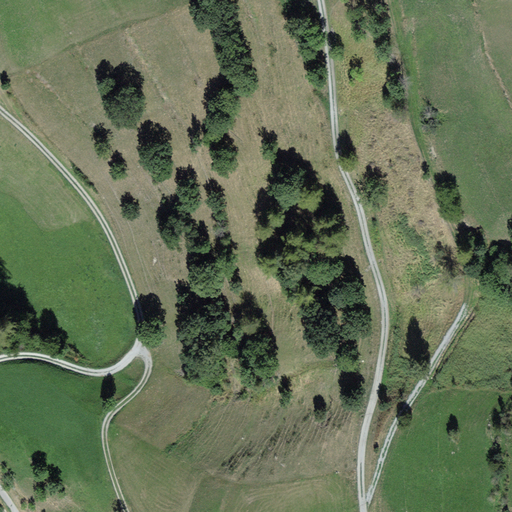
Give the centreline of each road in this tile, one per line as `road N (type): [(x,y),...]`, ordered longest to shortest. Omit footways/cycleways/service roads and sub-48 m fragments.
road 1 (track): [(368,511),(362,468),(390,312),(337,137),(326,0)]
road 2 (track): [(0,358),(37,355),(108,371),(136,349),(141,327),(99,215),(0,108)]
road 3 (track): [(136,349),(148,358),(146,375),(112,411),(103,438),(127,511)]
